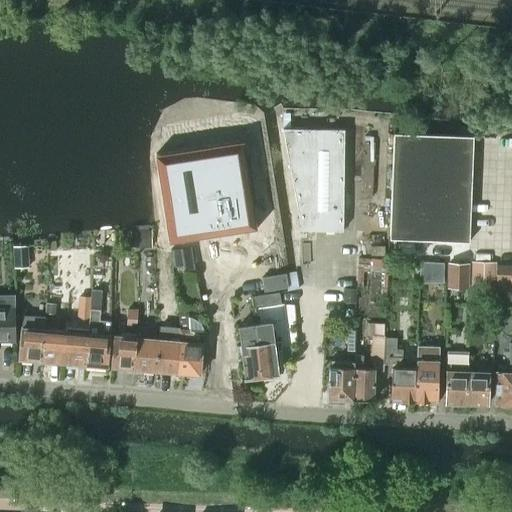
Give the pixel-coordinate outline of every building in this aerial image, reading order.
[(281,128),(300,230),(342,231),(343,129),(281,128)] [(385,133),(355,132),(352,212),(382,213),(385,133)] [(388,239),(468,242),(472,136),(393,133),(388,239)] [(241,140),(153,155),(169,243),(256,227),(241,140)] [(420,262),(419,281),(442,282),(443,263),(420,262)] [(472,264),(472,284),(494,285),(494,264),(494,263),(472,262),(472,264)] [(448,263),(447,287),(467,288),(468,264),(448,263)] [(496,285),(511,285),(511,265),(497,265),(496,285)] [(261,278),(263,291),(287,287),(285,273),(261,278)] [(251,296),(253,308),(282,303),(280,291),(251,296)] [(0,340),(14,341),(14,309),(13,297),(0,296),(0,340)] [(66,331),(63,363),(85,365),(88,333),(90,306),(91,297),(79,296),(77,323),(67,322),(66,331)] [(88,333),(85,365),(107,367),(109,335),(111,320),(100,319),(101,307),(90,306),(88,333)] [(187,313),(177,314),(180,341),(177,372),(199,374),(201,343),(202,330),(189,329),(187,313)] [(22,327),(19,359),(41,361),(44,329),(45,317),(23,315),(22,327)] [(271,321),(253,323),(261,377),(278,374),(275,350),(280,350),(279,341),(274,342),(271,321)] [(261,377),(253,323),(237,325),(239,345),(235,345),(237,357),(241,357),(244,379),(261,377)] [(372,324),(370,364),(374,364),(383,364),(384,337),(384,324),(372,324)] [(44,329),(41,361),(63,363),(66,331),(44,329)] [(329,361),(327,399),(352,400),(354,354),(355,329),(347,329),(346,361),(329,361)] [(114,336),(111,367),(134,369),(137,338),(114,336)] [(384,337),(383,364),(387,365),(387,375),(391,375),(390,400),(396,401),(414,402),(415,368),(402,367),(402,357),(402,350),(395,349),(395,337),(384,337)] [(137,338),(134,369),(155,371),(158,339),(137,338)] [(158,339),(155,371),(177,372),(180,341),(158,339)] [(494,404),(511,404),(511,342),(508,343),(508,358),(509,358),(508,372),(495,372),(494,404)] [(415,368),(414,402),(429,402),(429,401),(437,402),(438,369),(438,347),(417,346),(416,368),(415,368)] [(445,403),(465,403),(466,371),(467,352),(446,352),(445,403)] [(354,354),(352,400),(373,400),(374,372),(382,373),(383,364),(374,364),(374,368),(362,368),(362,354),(354,354)] [(466,371),(465,403),(487,404),(488,372),(466,371)]
